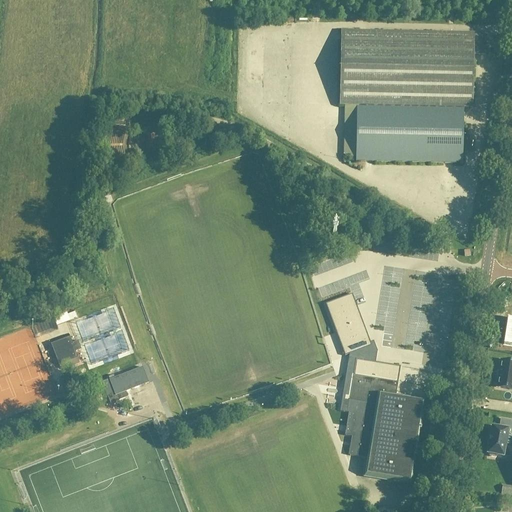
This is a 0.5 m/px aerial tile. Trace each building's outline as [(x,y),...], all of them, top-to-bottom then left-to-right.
[(472,109),(473,56),(485,57),(485,37),(473,37),(473,35),(340,33),(339,107),(344,107),(343,159),(355,159),(355,163),(461,165),(462,109),(472,109)] [(111,124),(123,126),(124,120),(112,118),(111,124)] [(146,143),(145,143),(146,155),(155,154),(154,136),(146,136),(146,143)] [(344,357),(349,356),(371,347),(371,346),(370,344),(362,323),(352,295),(339,300),(325,305),(344,357)] [(70,323),(67,317),(67,314),(54,319),(57,327),(70,323)] [(84,328),(103,320),(101,316),(82,324),(84,328)] [(511,319),(507,319),(502,346),(511,347),(511,319)] [(74,353),(80,350),(77,342),(71,344),(67,335),(49,342),(59,370),(78,363),(74,353)] [(511,363),(500,362),(496,389),(511,390),(511,363)] [(127,398),(125,393),(119,377),(116,368),(98,374),(110,405),(127,398)] [(142,369),(119,377),(125,393),(148,385),(142,369)] [(375,380),(353,376),(349,402),(342,401),(340,412),(349,414),(369,417),(375,380)] [(420,439),(423,440),(427,440),(432,411),(424,410),(426,401),(396,396),(398,384),(375,380),(369,417),(349,414),(345,436),(351,438),(348,456),(367,459),(364,477),(412,485),(420,439)] [(511,422),(499,420),(497,429),(490,428),(486,455),(488,456),(488,458),(494,459),(494,457),(502,458),(505,436),(511,436),(511,422)]
